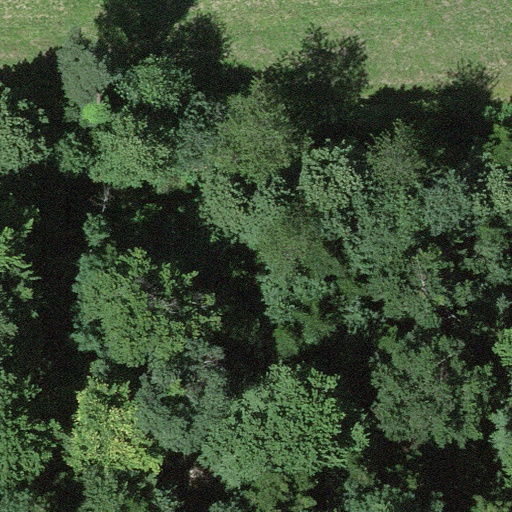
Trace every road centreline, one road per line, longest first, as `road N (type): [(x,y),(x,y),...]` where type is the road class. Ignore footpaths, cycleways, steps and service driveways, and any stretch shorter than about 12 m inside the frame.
road 1 (track): [(0,480),(511,430)]
road 2 (track): [(0,338),(174,382),(309,455)]
road 3 (track): [(167,511),(309,455)]
